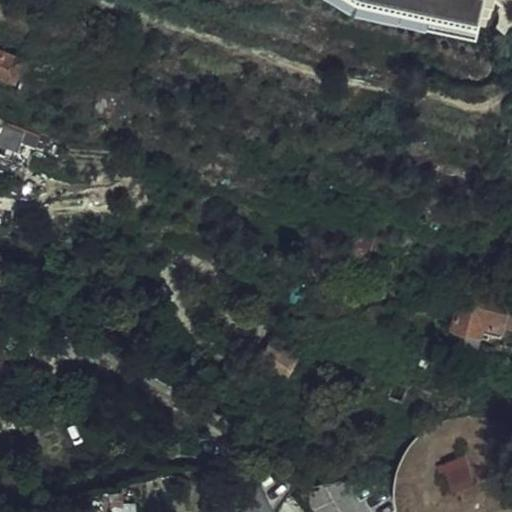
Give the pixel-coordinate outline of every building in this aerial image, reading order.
[(388,0),(476,21),(480,7),(448,0),(388,0)] [(0,72),(17,79),(26,56),(0,44),(0,72)] [(145,109),(156,110),(155,91),(135,90),(134,108),(145,109)] [(345,246),(342,260),(370,266),(374,241),(329,232),(328,243),(345,246)] [(394,245),(374,241),(370,266),(389,269),(394,245)] [(511,284),(503,283),(463,289),(452,331),(499,344),(505,319),(511,320),(511,284)] [(257,353),(284,371),(303,343),(276,326),(257,353)] [(511,511),(511,442),(505,437),(498,432),(490,429),(482,426),(475,423),(466,422),(460,421),(452,422),(444,424),(437,427),(429,430),(422,435),(416,439),(410,445),(408,448),(404,456),(401,464),(398,473),(396,482),(396,490),(395,494),(400,511),(511,511)] [(112,501),(112,511),(138,511),(138,500),(112,501)]
